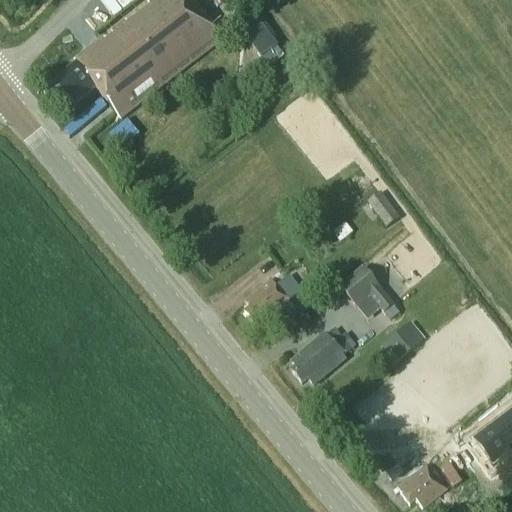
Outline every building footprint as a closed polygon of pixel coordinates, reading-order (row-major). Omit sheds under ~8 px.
[(49,92),(44,96),(57,113),(63,108),(66,111),(94,89),(107,105),(114,114),(120,122),(222,43),(191,4),(195,0),(153,0),(74,62),(76,65),(46,88),(49,92)] [(248,11),(233,24),(263,61),(278,49),(248,11)] [(382,192),(366,204),(385,231),(401,219),(382,192)] [(341,244),(354,234),(345,224),(333,234),(341,244)] [(370,299),(386,319),(397,310),(380,291),(381,290),(364,269),(341,289),(358,309),(370,299)] [(279,291),(272,282),(245,303),(250,310),(246,313),(256,327),(261,323),(265,328),(291,307),(288,303),(295,297),(286,286),(279,291)] [(295,309),(289,313),(295,320),(300,316),(295,309)] [(394,364),(427,342),(414,323),(381,344),(394,364)] [(312,391),(344,364),(348,360),(346,357),(350,353),(333,333),(329,336),(327,334),(322,338),(289,366),(293,372),(289,376),(300,389),(306,384),(312,391)] [(493,468),(511,453),(511,415),(511,414),(474,442),(493,468)] [(395,487),(408,507),(417,501),(423,510),(450,493),(432,464),(395,487)] [(436,511),(465,511),(477,502),(466,488),(436,511)]
